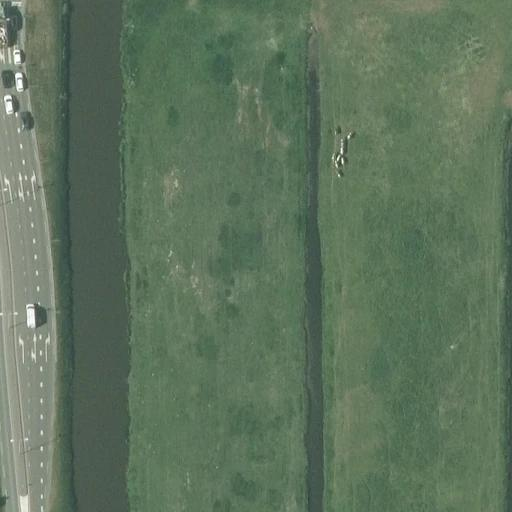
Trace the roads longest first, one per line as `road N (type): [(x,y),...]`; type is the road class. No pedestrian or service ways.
road 1 (primary): [(34,511),(34,336),(0,4)]
road 2 (primary): [(0,364),(13,511)]
